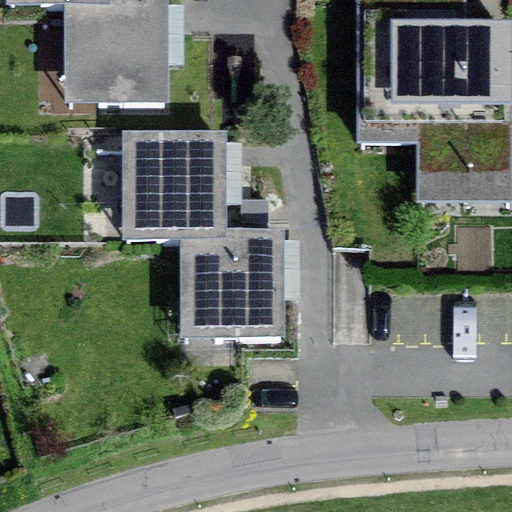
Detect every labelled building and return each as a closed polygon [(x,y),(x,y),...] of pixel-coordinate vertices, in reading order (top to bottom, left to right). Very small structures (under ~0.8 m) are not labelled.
[(105,10),(105,9),(104,0),(40,0),(40,11),(68,11),(68,10),(105,10)] [(465,0),(356,0),(356,157),(415,157),(415,215),(511,215),(511,38),(466,38),(465,0)] [(163,9),(105,9),(105,10),(68,10),(68,11),(69,75),(99,76),(98,109),(163,109),(163,9)] [(184,245),(221,245),(221,244),(221,146),(127,146),(126,213),(156,213),(156,246),(184,246),(184,245)] [(279,244),(221,244),(221,245),(184,245),(184,246),(185,311),(215,310),(215,344),(279,344),(279,244)]
